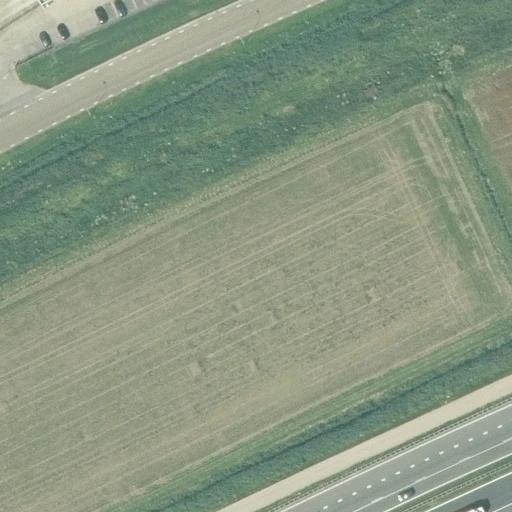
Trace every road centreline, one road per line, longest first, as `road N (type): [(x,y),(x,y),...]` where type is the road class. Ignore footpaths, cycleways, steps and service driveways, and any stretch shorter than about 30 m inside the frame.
road 1 (unclassified): [(0,135),(288,0)]
road 2 (unclassified): [(239,511),(511,384)]
road 3 (motorway): [(511,441),(362,511)]
